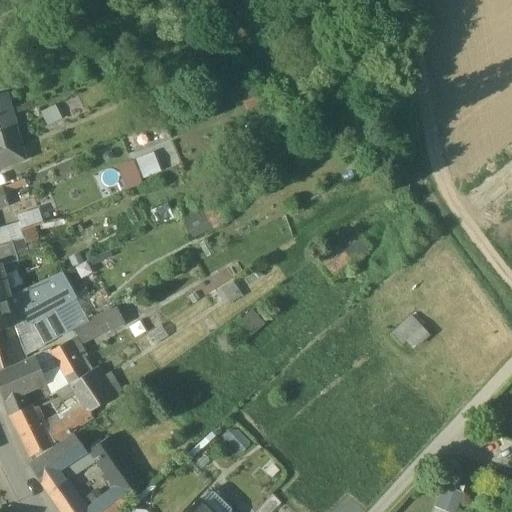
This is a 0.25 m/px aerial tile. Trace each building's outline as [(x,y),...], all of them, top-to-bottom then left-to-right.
[(247,15),(232,22),(236,31),(236,32),(241,43),(257,35),(247,15)] [(232,22),(224,26),(234,46),(241,43),(236,32),(236,31),(232,22)] [(121,24),(99,33),(105,47),(126,38),(121,24)] [(125,62),(111,69),(116,78),(129,71),(125,62)] [(3,96),(0,96),(0,131),(14,127),(3,96)] [(164,122),(120,139),(126,155),(170,138),(164,122)] [(0,131),(0,167),(22,159),(14,127),(0,131)] [(119,164),(127,185),(162,172),(154,151),(119,164)] [(27,178),(0,188),(0,204),(10,201),(9,199),(31,191),(27,178)] [(217,201),(181,218),(189,237),(226,220),(217,201)] [(12,242),(0,244),(0,263),(0,264),(1,265),(17,260),(12,242)] [(237,246),(218,256),(223,265),(242,255),(237,246)] [(338,246),(315,262),(326,278),(349,261),(338,246)] [(0,264),(0,299),(5,298),(9,296),(1,265),(0,264)] [(9,296),(5,298),(12,323),(22,320),(24,325),(30,322),(43,345),(65,333),(50,300),(67,291),(57,274),(9,296)] [(5,298),(0,299),(0,328),(13,325),(12,323),(5,298)] [(113,307),(100,314),(108,329),(120,323),(113,307)] [(264,324),(252,311),(231,329),(243,343),(264,324)] [(100,314),(72,328),(79,344),(108,329),(100,314)] [(411,316),(390,335),(400,347),(404,343),(421,328),(411,316)] [(22,320),(12,323),(13,325),(0,328),(0,346),(7,343),(16,361),(44,346),(43,345),(30,322),(24,325),(22,320)] [(421,328),(404,343),(412,352),(429,337),(421,328)] [(65,342),(49,350),(58,365),(70,384),(84,374),(76,360),(84,356),(77,343),(68,347),(65,342)] [(7,343),(0,346),(0,370),(16,361),(7,343)] [(49,350),(33,358),(40,373),(58,365),(49,350)] [(33,358),(0,371),(0,391),(4,401),(20,393),(44,382),(40,373),(33,358)] [(58,365),(40,373),(44,382),(49,396),(56,392),(70,384),(58,365)] [(84,374),(70,384),(83,405),(88,413),(108,399),(90,371),(84,374)] [(20,393),(4,401),(9,416),(27,408),(20,393)] [(83,405),(58,423),(67,434),(90,419),(88,413),(83,405)] [(43,432),(31,406),(27,408),(9,416),(29,457),(68,436),(67,434),(58,423),(43,432)] [(73,435),(29,465),(46,491),(60,482),(54,472),(61,467),(84,451),(73,435)] [(107,437),(88,450),(94,460),(113,488),(114,488),(121,496),(140,484),(107,437)] [(84,451),(61,467),(67,477),(94,460),(88,450),(84,451)] [(61,467),(54,472),(60,482),(63,480),(67,477),(61,467)] [(60,482),(46,491),(55,504),(71,493),(63,480),(60,482)] [(445,484),(434,509),(441,511),(455,511),(464,492),(445,484)] [(113,488),(86,511),(115,511),(126,503),(121,496),(114,488),(113,488)] [(83,511),(71,493),(55,504),(60,511),(83,511)] [(206,493),(188,511),(230,511),(230,509),(213,493),(206,493)]
